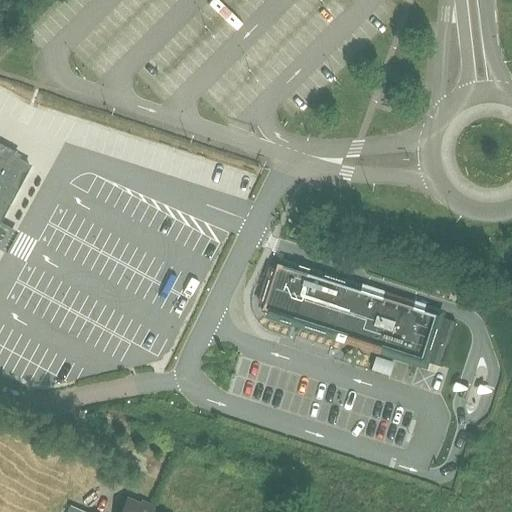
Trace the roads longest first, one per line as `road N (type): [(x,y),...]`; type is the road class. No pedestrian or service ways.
road 1 (residential): [(0,388),(43,405),(156,382),(179,388)]
road 2 (unclassified): [(296,147),(287,156),(347,174),(436,184)]
road 3 (unclassified): [(432,137),(328,152),(296,147)]
